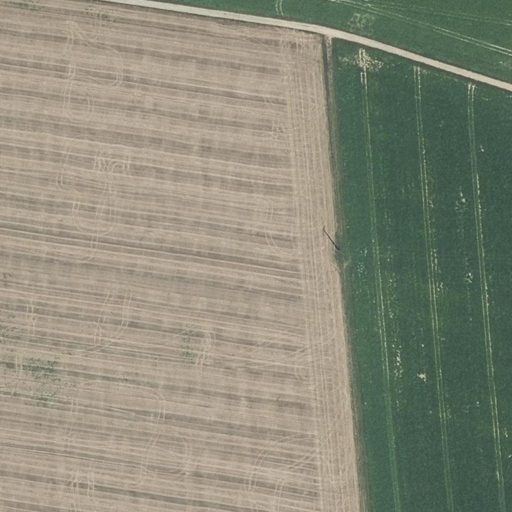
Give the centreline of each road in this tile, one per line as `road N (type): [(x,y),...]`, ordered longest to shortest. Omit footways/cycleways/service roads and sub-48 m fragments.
road 1 (track): [(365,511),(324,32)]
road 2 (track): [(511,89),(324,32),(103,0)]
